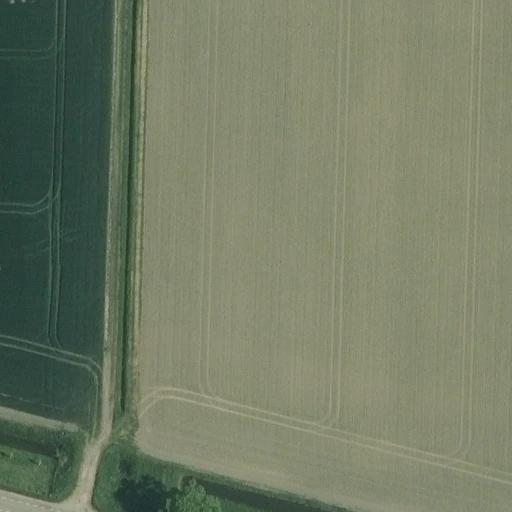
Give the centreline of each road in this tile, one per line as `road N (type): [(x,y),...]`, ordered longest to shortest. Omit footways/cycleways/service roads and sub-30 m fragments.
road 1 (track): [(130,433),(143,0)]
road 2 (track): [(120,0),(108,428)]
road 3 (track): [(150,503),(165,441),(108,428),(78,511)]
road 4 (track): [(0,465),(182,511)]
